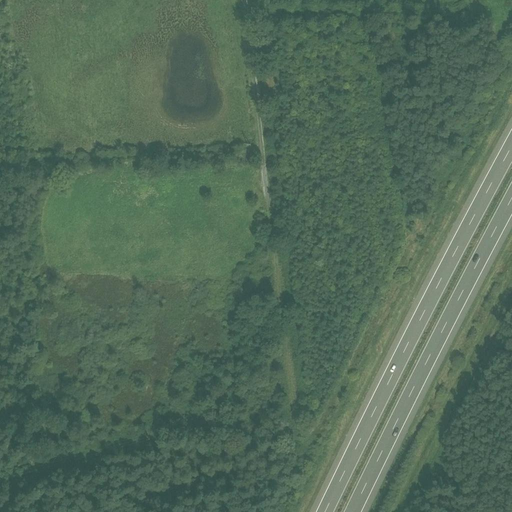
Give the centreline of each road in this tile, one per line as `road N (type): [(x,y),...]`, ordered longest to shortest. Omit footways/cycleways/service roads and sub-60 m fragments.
road 1 (motorway): [(511,151),(326,511)]
road 2 (motorway): [(355,511),(511,205)]
road 3 (track): [(300,465),(270,220)]
road 4 (unclassified): [(270,220),(244,0)]
